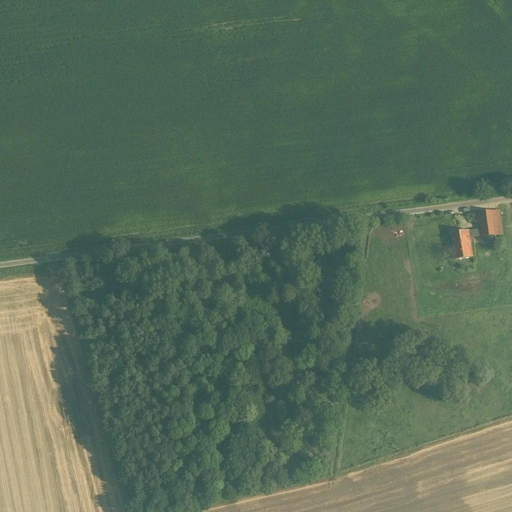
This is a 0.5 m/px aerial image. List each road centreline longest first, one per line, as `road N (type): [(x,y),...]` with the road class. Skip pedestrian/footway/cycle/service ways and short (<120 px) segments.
road 1 (unclassified): [(0,269),(511,198)]
road 2 (track): [(365,218),(334,478)]
